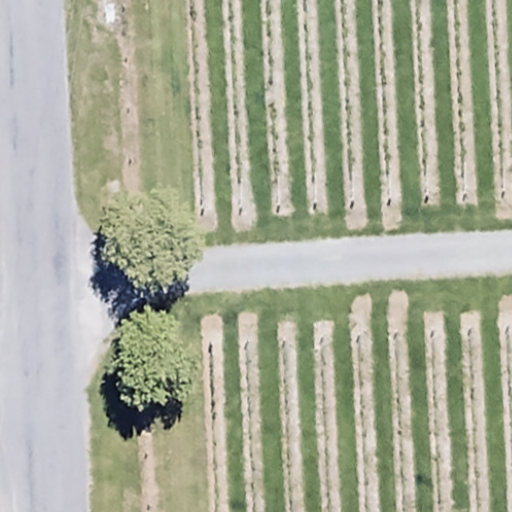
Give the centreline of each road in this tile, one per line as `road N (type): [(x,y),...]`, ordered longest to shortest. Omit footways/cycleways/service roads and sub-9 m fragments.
road 1 (unclassified): [(38,0),(64,511)]
road 2 (track): [(54,289),(511,248)]
